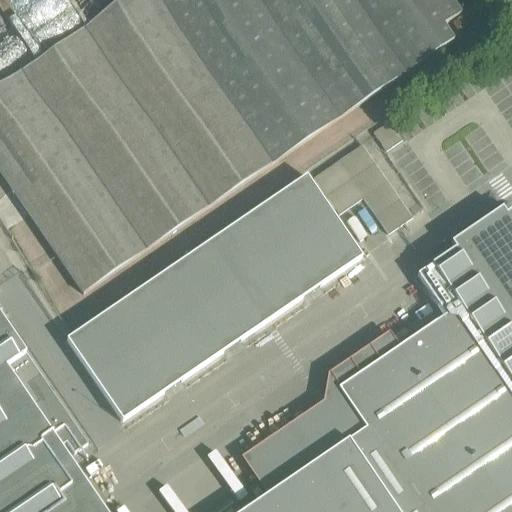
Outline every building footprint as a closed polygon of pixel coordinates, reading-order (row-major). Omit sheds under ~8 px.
[(125,0),(0,85),(0,173),(84,296),(453,42),(443,27),(462,14),(451,0),(125,0)] [(453,24),(458,33),(467,27),(462,18),(453,24)] [(339,164),(390,237),(399,230),(413,220),(412,219),(362,148),(339,164)] [(67,342),(95,382),(123,423),(362,259),(307,178),(77,335),(67,342)] [(67,443),(75,454),(88,445),(41,377),(0,316),(0,511),(511,511),(511,213),(506,216),(502,210),(451,245),(455,251),(426,271),(418,277),(446,318),(339,391),(345,400),(254,462),(275,493),(247,511),(104,511),(60,448),(67,443)]
